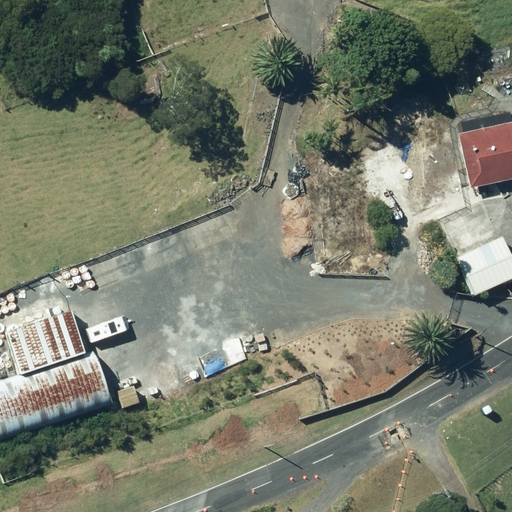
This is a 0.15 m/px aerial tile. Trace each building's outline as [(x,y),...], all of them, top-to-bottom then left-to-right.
[(496,70),(497,76),(511,74),(511,44),(485,49),(488,71),(496,70)] [(494,181),(505,197),(511,192),(511,119),(511,120),(509,112),(460,121),(461,130),(455,132),(466,186),(494,181)] [(308,275),(413,277),(410,267),(355,265),(338,203),(317,209),(315,200),(310,182),(292,187),(297,205),(276,210),(293,270),(305,266),(308,275)] [(438,219),(471,294),(511,275),(511,261),(500,235),(498,235),(482,199),(438,219)] [(215,216),(219,227),(250,218),(246,207),(215,216)] [(0,337),(13,376),(0,380),(0,439),(104,405),(87,355),(79,358),(63,312),(0,332),(0,337)] [(415,340),(389,359),(400,375),(427,357),(415,340)] [(168,364),(145,374),(155,399),(179,389),(168,364)] [(112,392),(117,407),(135,402),(130,386),(112,392)]
